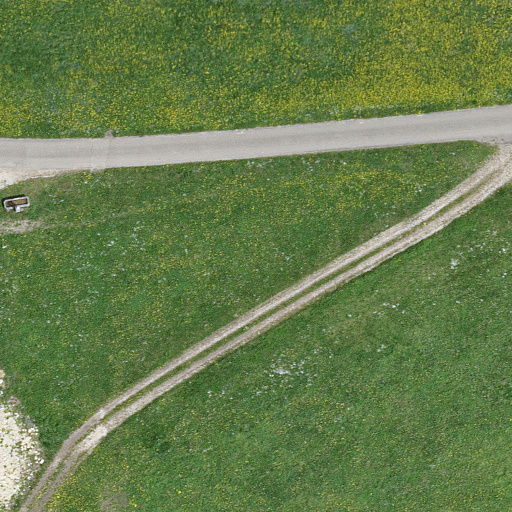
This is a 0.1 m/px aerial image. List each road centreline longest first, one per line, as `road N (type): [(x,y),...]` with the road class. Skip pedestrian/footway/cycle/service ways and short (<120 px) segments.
road 1 (track): [(511,160),(104,422),(2,511)]
road 2 (unclassified): [(14,157),(511,122)]
